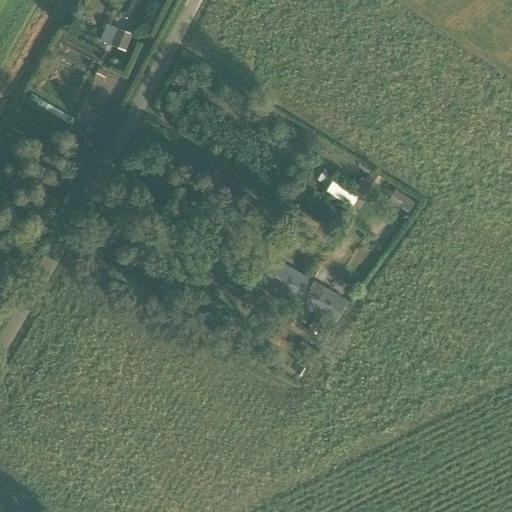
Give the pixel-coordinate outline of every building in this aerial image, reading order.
[(101,40),(127,50),(134,33),(108,23),(101,40)] [(370,196),(381,177),(372,171),(360,191),(370,196)] [(355,203),(359,190),(332,181),(328,194),(355,203)] [(257,279),(293,300),(295,301),(308,279),(271,257),(257,279)] [(308,279),(295,301),(287,314),(306,325),(313,312),(335,325),(348,302),(308,279)]
